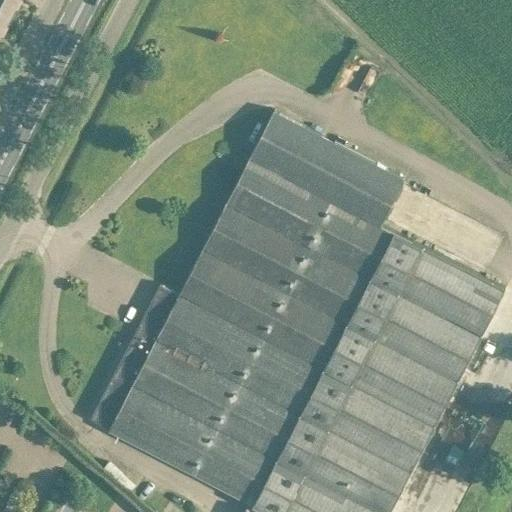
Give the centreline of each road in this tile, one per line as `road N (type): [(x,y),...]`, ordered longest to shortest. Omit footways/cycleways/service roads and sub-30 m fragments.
road 1 (unknown): [(73,245),(156,150),(212,105),(255,91),(298,91),(351,113)]
road 2 (unknown): [(73,245),(57,301),(55,354),(71,394),(136,461),(213,511)]
road 3 (unclassified): [(0,248),(128,0)]
road 4 (unknown): [(511,211),(351,113)]
road 5 (primary): [(0,159),(82,0)]
road 6 (unknown): [(435,511),(511,351)]
road 7 (unknown): [(378,45),(511,157)]
